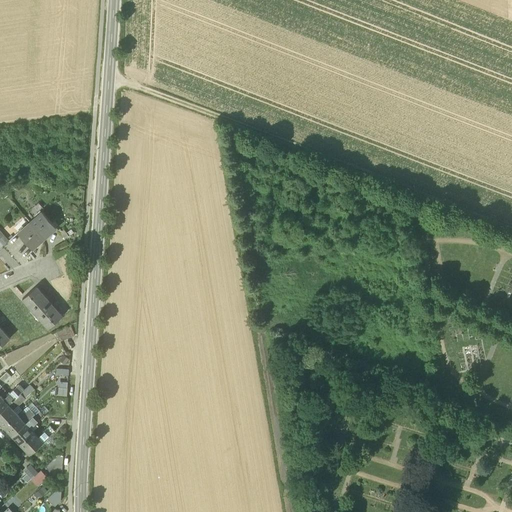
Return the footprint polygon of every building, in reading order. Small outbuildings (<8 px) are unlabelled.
[(42,212),(30,222),(44,238),(56,227),(42,212)] [(33,248),(44,238),(30,222),(19,233),(33,248)] [(0,232),(0,231),(0,242),(4,246),(9,241),(0,232)] [(23,299),(49,328),(63,316),(36,286),(23,299)] [(57,332),(61,341),(75,335),(71,326),(57,332)] [(0,347),(10,339),(0,327),(0,347)] [(21,393),(25,398),(34,390),(30,385),(23,391),(21,393)] [(15,389),(4,400),(8,404),(21,393),(16,388),(15,389)] [(67,397),(67,389),(58,389),(56,389),(55,396),(67,397)] [(21,393),(8,404),(13,409),(25,398),(21,393)] [(0,412),(8,404),(4,400),(0,395),(0,412)] [(17,414),(13,409),(8,404),(0,412),(0,421),(4,426),(17,414)] [(25,414),(30,419),(35,414),(30,409),(25,414)] [(12,435),(25,423),(21,418),(17,414),(4,426),(12,435)] [(25,414),(21,418),(25,423),(30,419),(25,414)] [(40,419),(35,414),(30,419),(34,424),(40,419)] [(34,432),(29,427),(25,423),(12,435),(21,444),(34,432)] [(44,431),(48,436),(55,431),(50,426),(44,431)] [(44,431),(38,437),(43,442),(48,436),(44,431)] [(30,453),(43,442),(38,437),(34,432),(21,444),(30,453)] [(9,465),(15,461),(6,451),(1,456),(9,465)] [(39,472),(31,463),(24,469),(32,478),(39,472)] [(33,495),(38,500),(47,490),(42,485),(33,495)] [(48,498),(55,506),(61,501),(61,491),(55,491),(48,498)]
